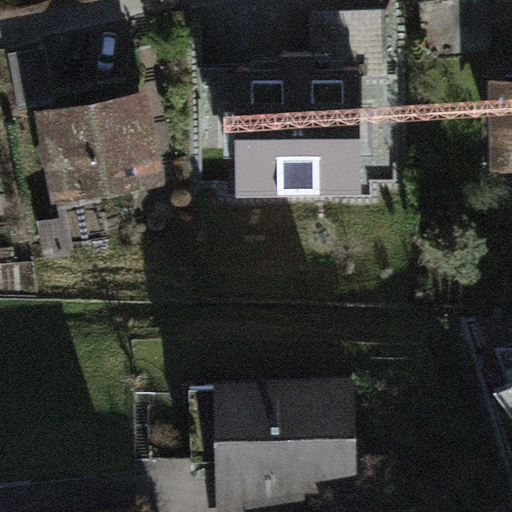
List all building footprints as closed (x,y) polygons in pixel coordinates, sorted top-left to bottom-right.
[(425,0),(426,44),(489,44),(488,0),(425,0)] [(511,67),(498,68),(499,165),(511,164),(511,67)] [(218,173),(310,170),(308,68),(215,70),(218,173)] [(37,110),(56,207),(164,186),(145,89),(37,110)] [(367,491),(366,371),(217,373),(218,511),(315,511),(316,491),(367,491)]
